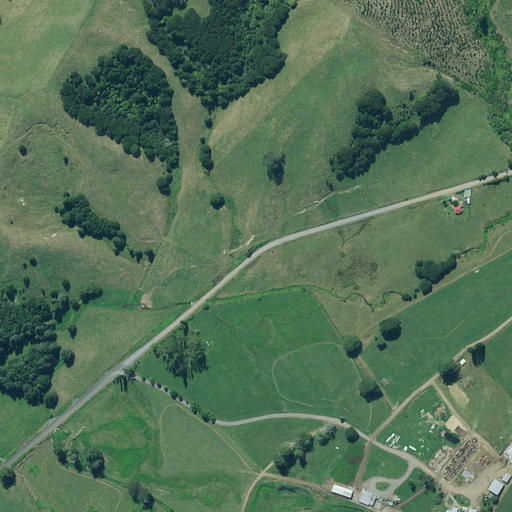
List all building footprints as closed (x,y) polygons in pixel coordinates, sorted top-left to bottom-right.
[(461,212),(463,212),(461,207),(464,207),(463,203),(454,205),(455,210),(456,209),(457,214),(459,213),(460,214),(462,213),(461,212)] [(490,461),(484,456),(480,461),(486,466),(490,461)] [(511,476),(511,475),(507,473),(503,480),(508,483),(511,476)] [(505,485),(496,479),(489,489),(499,495),(505,485)] [(354,491),(335,485),(333,492),(352,498),(354,491)] [(377,498),(378,499),(379,497),(374,494),(365,490),(365,489),(364,489),(362,493),(364,494),(363,495),(361,494),(359,499),(361,499),(360,502),(369,505),(370,504),(373,506),(375,501),(377,498)]
